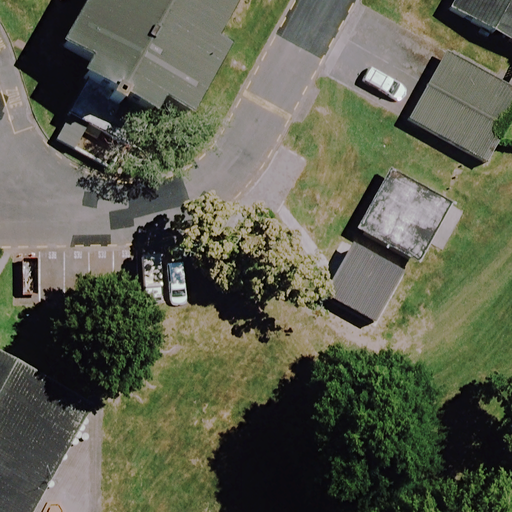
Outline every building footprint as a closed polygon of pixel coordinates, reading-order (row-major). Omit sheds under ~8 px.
[(153,105),(211,0),(58,0),(36,40),(153,105)] [(511,35),(511,0),(427,0),(507,44),(511,35)] [(504,82),(429,41),(387,116),(462,157),(504,82)] [(446,207),(387,175),(354,237),(413,268),(446,207)] [(0,509),(63,397),(0,362),(0,509)]
